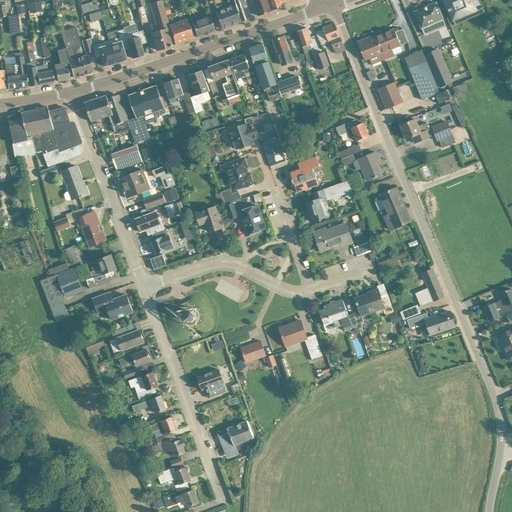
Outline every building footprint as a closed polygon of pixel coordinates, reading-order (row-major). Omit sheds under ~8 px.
[(230,1),(232,6),(215,12),(221,29),(240,22),(236,8),(233,0),(227,0),(228,2),(230,1)] [(240,22),(251,18),(244,0),(233,0),(236,8),(240,22)] [(254,0),(252,1),(257,16),(270,11),(265,0),(254,0)] [(289,0),(267,0),(268,1),(271,11),(282,7),(280,3),(289,0)] [(443,0),(453,21),(476,11),(471,0),(443,0)] [(166,15),(165,15),(164,7),(162,1),(149,4),(153,20),(155,19),(158,31),(152,33),(157,50),(171,46),(164,23),(168,22),(166,15)] [(40,2),(28,4),(29,11),(41,9),(40,2)] [(436,3),(415,12),(422,28),(422,27),(425,33),(437,28),(435,22),(442,18),(436,3)] [(24,5),(16,6),(17,14),(25,13),(24,5)] [(16,15),(7,16),(10,34),(18,33),(16,15)] [(191,22),(197,37),(214,31),(209,16),(191,22)] [(186,19),(168,26),(175,45),(193,38),(186,19)] [(330,41),(336,54),(346,50),(335,23),(323,28),(323,29),(316,32),(321,45),(330,41)] [(61,31),(63,35),(70,60),(68,61),(69,64),(73,78),(93,72),(87,54),(75,58),(73,48),(81,45),(75,27),(61,31)] [(297,32),(307,62),(314,59),(311,51),(312,50),(310,44),(312,43),(309,33),(307,28),(297,32)] [(123,50),(129,49),(129,48),(125,36),(123,29),(117,31),(119,37),(108,40),(115,63),(118,62),(126,60),(123,50)] [(374,35),(357,42),(365,60),(370,58),(372,65),(380,61),(389,58),(394,56),(391,50),(401,46),(401,45),(408,42),(402,29),(395,32),(394,29),(375,37),(374,35)] [(146,43),(142,31),(125,36),(129,48),(129,49),(132,58),(143,55),(140,45),(146,43)] [(44,58),(51,56),(47,36),(40,38),(44,58)] [(273,40),(277,50),(279,55),(283,65),(293,62),(284,36),(273,40)] [(82,40),(86,53),(92,51),(89,38),(82,40)] [(115,63),(108,40),(92,45),(95,58),(101,56),(104,66),(115,63)] [(29,86),(39,85),(37,74),(36,66),(34,52),(32,42),(26,43),(30,68),(26,69),(29,86)] [(249,48),(250,51),(255,65),(257,64),(271,102),(282,98),(281,94),(277,83),(263,43),(249,48)] [(57,81),(70,78),(67,65),(69,64),(68,61),(64,48),(57,50),(60,64),(54,65),(57,81)] [(426,54),(440,88),(452,83),(438,49),(426,54)] [(481,49),(464,55),(472,77),(489,71),(481,49)] [(325,51),(314,55),(319,70),(330,66),(325,51)] [(15,64),(11,64),(5,65),(8,89),(27,87),(26,73),(25,74),(23,57),(22,52),(14,53),(15,64)] [(229,60),(236,80),(247,76),(244,70),(250,68),(245,54),(229,60)] [(228,99),(240,95),(228,60),(209,67),(214,80),(226,76),(228,82),(223,84),(228,99)] [(37,74),(39,85),(54,82),(52,71),(51,71),(49,61),(43,62),(43,65),(36,66),(37,74)] [(410,68),(409,68),(422,100),(423,99),(439,93),(428,67),(426,61),(410,68)] [(191,99),(196,113),(203,111),(200,104),(206,101),(203,93),(210,91),(202,70),(189,75),(197,95),(191,97),(191,99)] [(373,70),(367,72),(370,79),(376,76),(373,70)] [(297,76),(277,83),(281,94),(301,87),(297,76)] [(178,101),(185,99),(179,79),(164,83),(169,99),(177,97),(178,101)] [(395,82),(387,85),(378,89),(387,109),(404,102),(395,82)] [(454,87),(452,88),(454,93),(456,92),(465,89),(463,84),(454,87)] [(128,120),(130,128),(136,143),(150,138),(145,125),(156,121),(155,117),(166,113),(157,86),(128,96),(137,121),(130,123),(128,120)] [(115,133),(130,128),(128,120),(119,95),(107,98),(106,96),(85,103),(91,122),(109,116),(115,133)] [(196,113),(191,99),(185,101),(189,113),(190,113),(191,118),(197,116),(196,113)] [(444,105),(442,110),(452,114),(454,108),(444,105)] [(82,143),(76,125),(72,127),(66,108),(50,112),(49,107),(22,112),(24,118),(10,121),(14,142),(13,142),(16,157),(25,155),(25,156),(36,154),(36,152),(45,150),(46,153),(43,154),(47,167),(80,156),(82,155),(82,154),(82,153),(79,146),(81,145),(82,145),(82,144),(82,143)] [(211,126),(225,121),(223,114),(209,118),(211,126)] [(266,114),(253,118),(256,127),(262,125),(269,123),(266,114)] [(177,124),(174,116),(169,118),(171,126),(177,124)] [(247,146),(250,144),(253,143),(252,140),(260,138),(256,127),(253,118),(253,117),(245,119),(246,124),(230,130),(230,132),(229,132),(228,134),(229,138),(232,140),(233,139),(236,149),(247,146)] [(209,119),(202,122),(205,131),(212,128),(209,120),(209,119)] [(357,125),(355,119),(336,127),(339,135),(341,135),(344,141),(355,136),(358,141),(369,137),(363,123),(357,125)] [(415,119),(410,121),(401,125),(406,139),(412,137),(415,143),(432,136),(427,122),(418,126),(415,119)] [(456,143),(452,134),(447,121),(432,127),(438,140),(439,140),(442,148),(456,143)] [(276,138),(262,143),(270,166),(284,161),(276,138)] [(340,152),(343,159),(353,155),(353,154),(362,151),(359,144),(340,152)] [(379,160),(375,152),(356,160),(353,155),(343,159),(342,159),(345,166),(353,162),(356,171),(362,168),(367,180),(382,174),(378,165),(377,165),(376,162),(379,160)] [(306,191),(311,189),(312,187),(319,185),(313,168),(320,166),(316,156),(298,163),(300,169),(290,172),(293,179),(294,180),(295,183),(295,185),(297,192),(304,190),(306,191)] [(232,190),(243,187),(252,183),(249,174),(248,174),(246,169),(247,168),(244,159),(224,165),(232,190)] [(176,185),(168,165),(152,171),(155,179),(160,177),(165,189),(176,185)] [(43,179),(58,173),(56,166),(41,172),(43,179)] [(62,171),(69,190),(67,191),(65,193),(64,195),(66,199),(68,200),(70,200),(72,199),(73,200),(83,196),(88,194),(85,185),(84,186),(82,181),(77,166),(62,171)] [(150,189),(143,169),(119,178),(124,192),(123,192),(124,194),(125,193),(127,198),(150,189)] [(330,200),(347,194),(353,192),(349,180),(329,187),(326,188),(324,189),(312,193),(315,200),(306,203),(308,209),(306,210),(308,216),(310,215),(313,222),(330,216),(325,201),(330,200)] [(397,187),(380,194),(388,215),(384,217),(390,230),(412,221),(397,187)] [(230,188),(221,192),(223,199),(224,199),(225,203),(241,198),(239,191),(232,193),(230,188)] [(175,189),(165,193),(169,203),(179,200),(175,189)] [(259,193),(253,195),(256,203),(261,201),(259,193)] [(162,194),(151,198),(144,200),(146,208),(165,202),(162,194)] [(181,201),(173,204),(177,214),(185,212),(181,201)] [(232,203),(226,205),(231,219),(237,217),(232,203)] [(266,228),(258,206),(239,212),(242,221),(244,221),(249,234),(266,228)] [(222,227),(215,207),(197,214),(200,224),(206,222),(209,232),(222,227)] [(100,232),(97,225),(95,221),(98,220),(95,211),(76,218),(80,227),(82,226),(90,247),(106,240),(103,232),(100,232)] [(148,236),(152,234),(165,230),(163,223),(161,224),(156,211),(136,219),(141,232),(146,230),(148,236)] [(71,226),(68,217),(54,223),(57,231),(70,226),(71,226)] [(321,252),(334,247),(335,249),(353,243),(346,223),(314,235),(321,252)] [(152,234),(154,240),(151,241),(156,254),(173,248),(170,239),(169,236),(167,229),(165,230),(152,234)] [(13,267),(41,259),(35,237),(16,243),(17,246),(7,248),(13,267)] [(354,247),(357,256),(362,254),(368,252),(371,259),(376,257),(374,250),(370,241),(354,247)] [(73,246),(62,250),(67,262),(67,263),(68,266),(79,262),(73,246)] [(162,254),(150,259),(154,270),(167,266),(162,254)] [(108,282),(120,277),(111,255),(90,263),(93,271),(90,272),(92,278),(87,280),(90,288),(96,286),(97,286),(108,282)] [(50,277),(40,281),(50,304),(59,300),(63,299),(84,291),(74,267),(70,269),(65,271),(56,275),(51,277),(50,277)] [(423,273),(429,287),(415,293),(421,306),(444,296),(433,269),(423,273)] [(498,302),(484,308),(489,321),(500,317),(496,309),(511,302),(511,289),(511,288),(506,291),(501,293),(504,299),(498,301),(498,302)] [(379,290),(355,299),(357,303),(356,303),(361,316),(382,308),(385,314),(394,311),(388,294),(381,297),(379,290)] [(133,312),(126,295),(113,300),(110,292),(93,299),(98,313),(108,309),(112,320),(133,312)] [(354,313),(348,315),(342,299),(326,305),(327,307),(319,311),(324,325),(333,322),(335,327),(342,325),(345,331),(354,327),(356,332),(360,331),(354,313)] [(401,314),(397,316),(399,321),(421,312),(418,304),(400,311),(401,314)] [(66,308),(63,309),(53,313),(56,321),(70,316),(66,308)] [(194,313),(193,312),(191,311),(189,310),(188,311),(187,311),(186,311),(184,313),(184,314),(183,316),(183,317),(184,319),(185,321),(187,322),(189,322),(192,322),(193,321),(194,319),(195,318),(195,316),(195,314),(194,313)] [(427,313),(418,316),(407,320),(410,328),(425,323),(430,335),(455,326),(455,325),(450,311),(429,318),(427,313)] [(307,337),(305,331),(301,320),(279,328),(286,347),(305,340),(312,359),(322,356),(315,334),(307,337)] [(115,353),(121,350),(144,342),(140,330),(130,334),(127,326),(112,332),(115,340),(110,342),(115,353)] [(511,329),(499,334),(509,360),(511,359),(511,329)] [(366,333),(358,335),(364,353),(371,350),(366,333)] [(84,342),(88,352),(88,353),(106,346),(102,335),(84,342)] [(230,337),(217,341),(219,348),(232,344),(230,337)] [(261,341),(248,345),(241,348),(247,363),(263,357),(264,362),(267,361),(269,368),(276,365),(272,355),(266,358),(266,356),(261,341)] [(147,350),(120,360),(122,365),(134,360),(137,366),(151,361),(147,350)] [(133,376),(144,372),(142,366),(131,370),(133,376)] [(320,369),(316,371),(317,373),(319,380),(325,378),(324,377),(332,375),(329,368),(322,371),(321,371),(320,369)] [(223,383),(223,382),(219,370),(198,377),(202,390),(208,388),(211,398),(226,392),(223,383)] [(156,393),(154,387),(158,386),(153,372),(129,381),(132,387),(135,386),(140,399),(156,393)] [(152,405),(155,413),(166,409),(162,395),(133,406),(135,411),(152,405)] [(143,424),(140,418),(140,416),(123,423),(125,429),(130,427),(130,428),(137,426),(143,424)] [(154,431),(156,437),(159,443),(175,437),(173,432),(177,431),(172,417),(149,426),(151,432),(154,431)] [(247,421),(218,433),(225,450),(235,446),(235,445),(254,438),(247,421)] [(185,453),(183,446),(186,445),(184,439),(181,440),(176,441),(175,438),(152,446),(154,453),(163,450),(164,453),(169,451),(169,450),(170,450),(172,450),(174,456),(185,453)] [(171,462),(173,468),(174,467),(174,468),(183,464),(181,458),(171,462)] [(175,486),(177,491),(182,490),(189,487),(187,482),(190,480),(186,467),(175,471),(174,468),(174,467),(173,468),(158,474),(162,484),(178,478),(180,484),(175,486)] [(167,508),(186,501),(188,507),(199,503),(194,490),(183,494),(182,490),(177,491),(177,492),(163,497),(167,508)]
